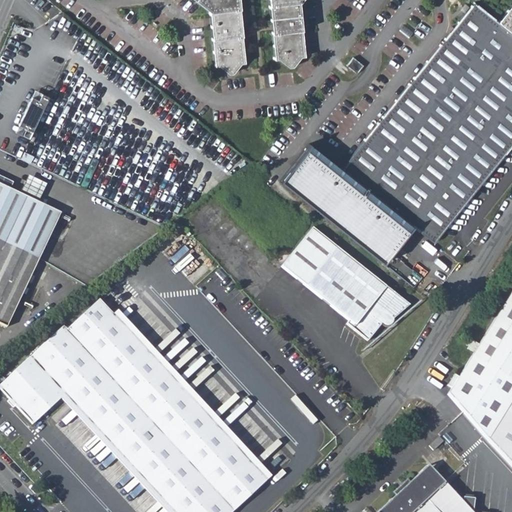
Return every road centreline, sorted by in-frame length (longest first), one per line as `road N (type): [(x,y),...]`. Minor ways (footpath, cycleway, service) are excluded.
road 1 (unclassified): [(295,511),(377,434),(511,220)]
road 2 (unknown): [(49,36),(205,164)]
road 3 (unknown): [(441,0),(433,38),(350,133),(320,117)]
